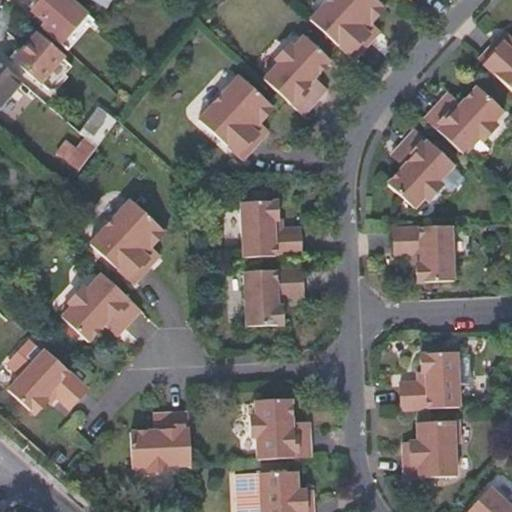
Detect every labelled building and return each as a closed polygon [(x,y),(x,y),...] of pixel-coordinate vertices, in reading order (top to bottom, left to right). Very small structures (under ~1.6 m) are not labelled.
[(43,29),(61,44),(87,14),(70,0),(67,0),(67,1),(65,0),(39,0),(41,1),(33,11),(46,25),(43,29)] [(377,0),(324,0),(309,17),(354,58),(371,38),(368,33),(374,27),(369,22),(384,6),(377,0)] [(499,36),(478,59),(511,90),(511,36),(509,33),(502,39),(499,36)] [(277,61),(262,77),(302,113),(318,94),(310,87),(315,79),(312,75),(327,57),(302,34),(291,45),(285,44),(277,53),(277,61)] [(36,37),(14,62),(41,84),(62,60),(42,40),(36,37)] [(0,108),(23,83),(0,63),(0,108)] [(238,74),(198,119),(242,157),(262,135),(259,133),(259,132),(264,126),(259,121),(273,106),(238,74)] [(441,100),(424,117),(462,152),(473,139),(482,139),(490,130),(490,121),(501,110),(475,85),(459,102),(455,100),(449,107),(441,100)] [(86,139),(96,148),(117,121),(99,107),(77,131),(86,139)] [(415,129),(397,148),(405,156),(399,163),(403,166),(387,184),(413,208),(423,197),(431,197),(439,188),(439,178),(453,164),(415,129)] [(68,162),(78,171),(96,148),(86,139),(78,149),(68,162)] [(59,153),(68,162),(78,149),(69,141),(59,153)] [(466,177),(453,164),(439,178),(439,188),(448,196),(466,177)] [(130,196),(90,243),(134,282),(154,259),(151,257),(157,250),(152,244),(165,229),(130,196)] [(239,202),(241,255),(299,252),(298,228),(272,228),(272,220),(276,220),(275,201),(239,202)] [(449,225),(391,227),(392,255),(419,254),(419,262),(415,262),(416,282),(452,280),(449,225)] [(299,268),(240,271),(243,326),(280,324),(279,305),(274,305),(274,295),(300,294),(299,268)] [(140,307),(102,273),(87,290),(79,290),(71,299),(71,307),(62,318),(89,341),(105,324),(108,327),(114,320),(122,328),(140,307)] [(44,347),(7,388),(34,413),(47,400),(44,396),(49,391),(68,409),(87,388),(44,347)] [(400,381),(399,408),(459,406),(457,351),(421,352),(422,371),(426,372),(426,381),(400,381)] [(256,456),(308,454),(307,430),(296,430),(295,419),(290,419),(290,397),(254,399),(255,414),(250,421),(251,432),(256,436),(256,456)] [(169,463),(189,462),(189,460),(188,410),(161,410),(160,423),(150,423),(149,428),(128,428),(129,464),(145,464),(150,470),(163,469),(169,463)] [(410,451),(403,451),(404,478),(456,477),(455,442),(460,442),(459,420),(418,422),(418,440),(410,440),(410,451)] [(285,469),(287,469),(287,460),(260,461),(259,470),(285,469)] [(294,469),(287,469),(285,469),(259,470),(250,471),(252,495),(259,495),(259,511),(311,511),(311,496),(303,496),(303,488),(295,488),(294,469)] [(252,495),(250,471),(230,471),(231,511),(259,511),(259,495),(252,495)] [(311,487),(303,488),(303,496),(311,496),(311,487)] [(511,511),(511,506),(492,488),(469,511),(511,511)]
